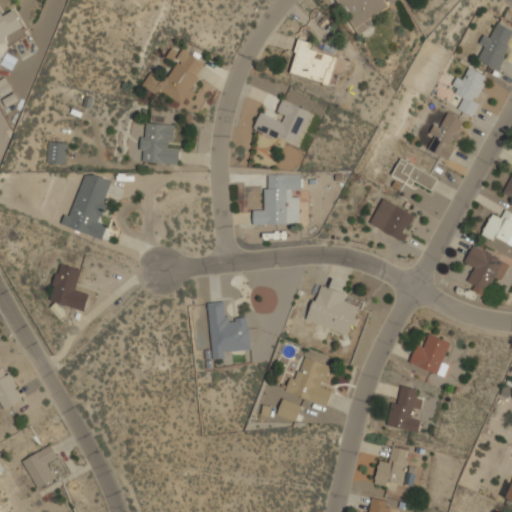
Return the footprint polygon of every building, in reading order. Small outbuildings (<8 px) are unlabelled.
[(336,0),(359,36),(374,27),(369,19),(389,6),(385,0),(336,0)] [(0,40),(24,27),(14,9),(5,14),(0,4),(0,40)] [(476,59),(498,69),(511,38),(511,28),(497,22),(490,38),(486,36),(476,59)] [(299,38),(289,73),(326,83),(336,48),(299,38)] [(207,64),(184,50),(166,79),(151,70),(144,82),(182,105),(207,64)] [(457,110),(475,115),(487,74),(466,68),(463,79),(456,77),(451,93),(461,96),(457,110)] [(313,111),(282,100),(276,117),(260,111),(253,131),(300,147),(313,111)] [(449,159),(467,120),(448,112),(443,123),(437,120),(424,148),(449,159)] [(180,147),(173,147),(175,125),(144,122),(140,162),(178,165),(180,147)] [(66,141),(48,141),(48,162),(66,162),(66,141)] [(429,194),(438,178),(402,157),(392,172),(429,194)] [(66,226),(103,238),(108,223),(100,220),(113,180),(84,171),(66,226)] [(511,173),(502,192),(511,197),(511,173)] [(301,174),(264,174),(264,208),(253,208),(253,225),(301,225),(300,193),(301,193),(301,174)] [(417,214),(381,198),(369,225),(405,241),(417,214)] [(511,238),(511,212),(504,210),(502,218),(489,214),(483,237),(510,245),(511,238)] [(510,264),(473,244),(464,261),(474,267),(467,280),(477,285),(474,290),(484,296),(495,277),(501,280),(510,264)] [(81,269),(60,263),(49,299),(85,311),(90,294),(75,289),(81,269)] [(362,298),(318,283),(305,321),(349,335),(362,298)] [(208,301),(211,354),(251,352),(248,318),(228,319),(227,300),(208,301)] [(409,362),(440,375),(453,342),(431,333),(427,344),(418,340),(409,362)] [(287,392),(326,406),(332,390),(323,387),(331,366),(300,355),(287,392)] [(0,368),(0,406),(2,410),(23,398),(5,366),(0,368)] [(418,389),(401,385),(399,395),(393,394),(386,425),(418,431),(421,419),(412,418),(418,389)] [(277,414),(296,421),(301,406),(283,399),(277,414)] [(38,488),(57,477),(48,461),(58,455),(51,444),(22,461),(38,488)] [(411,450),(393,445),(389,462),(380,460),(374,482),(402,489),(411,450)] [(366,511),(395,511),(397,502),(369,497),(366,511)]
